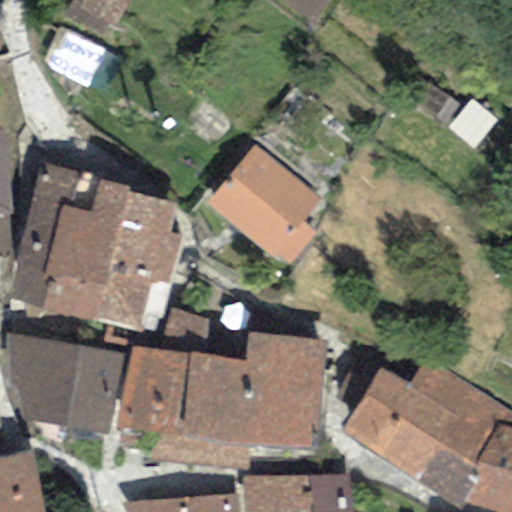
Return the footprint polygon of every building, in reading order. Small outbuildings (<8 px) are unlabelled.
[(119,35),(137,0),(78,0),(73,10),(119,35)] [(285,0),(317,23),(333,0),(285,0)] [(0,211),(15,210),(8,132),(0,132),(0,211)] [(247,150),(207,211),(296,269),(336,208),(247,150)] [(148,330),(169,217),(43,167),(14,296),(148,330)] [(330,448),(338,336),(250,330),(248,352),(130,343),(129,357),(124,430),(122,454),(241,462),(242,441),(330,448)] [(129,357),(12,334),(14,413),(124,430),(129,357)] [(387,361),(343,438),(472,511),(475,511),(511,448),(511,399),(429,353),(415,377),(387,361)] [(511,511),(511,448),(475,511),(511,511)] [(0,511),(35,511),(26,464),(0,469),(0,511)] [(357,511),(353,472),(239,485),(242,511),(357,511)] [(237,511),(235,496),(132,501),(139,511),(237,511)]
